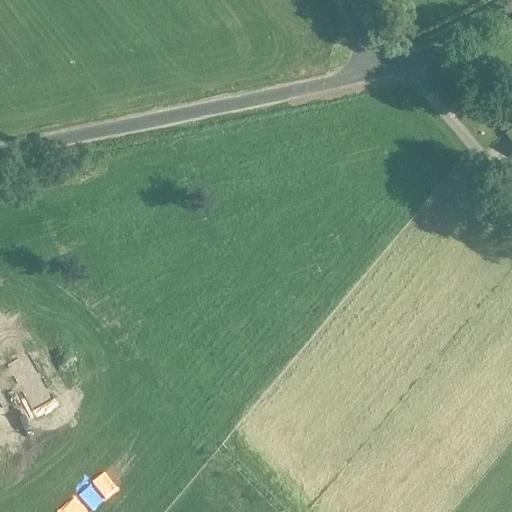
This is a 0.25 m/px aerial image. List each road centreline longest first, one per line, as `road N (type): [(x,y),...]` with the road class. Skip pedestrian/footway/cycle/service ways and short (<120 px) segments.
road 1 (unclassified): [(397,67),(0,154)]
road 2 (track): [(397,67),(511,196)]
road 3 (unclassified): [(511,8),(436,54),(397,67)]
